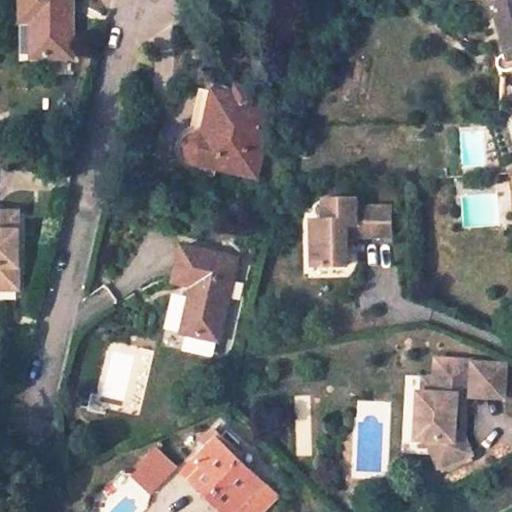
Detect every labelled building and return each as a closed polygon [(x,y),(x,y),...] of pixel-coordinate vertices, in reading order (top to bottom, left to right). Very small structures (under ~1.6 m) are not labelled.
[(66,52),(66,0),(14,0),(14,10),(32,10),(31,52),(66,52)] [(511,0),(495,0),(510,57),(511,56),(511,0)] [(246,186),(261,116),(241,112),(243,105),(209,97),(196,153),(195,153),(194,153),(193,153),(192,153),(191,154),(190,154),(189,154),(188,155),(187,155),(187,156),(186,156),(185,158),(184,159),(184,160),(183,161),(183,163),(183,164),(183,165),(186,172),(246,186)] [(319,227),(307,228),(310,273),(345,271),(343,250),(343,238),(350,238),(350,242),(385,240),(383,211),(350,213),(349,204),(318,206),(319,227)] [(207,355),(228,273),(174,259),(164,297),(183,303),(173,346),(207,355)] [(420,399),(420,445),(430,445),(437,446),(437,458),(444,473),(475,457),(466,439),(467,433),(467,392),(504,392),(505,370),(473,369),(473,367),(435,367),(435,387),(435,399),(424,399),(420,399)] [(435,387),(423,387),(424,399),(435,399),(435,387)] [(467,433),(476,434),(476,398),(504,396),(504,392),(467,392),(467,433)] [(244,454),(219,430),(192,458),(200,466),(188,480),(207,497),(204,500),(216,511),(238,511),(247,504),(255,511),(263,511),(278,496),(265,484),(240,458),(244,454)] [(129,473),(152,494),(178,466),(155,445),(129,473)]
